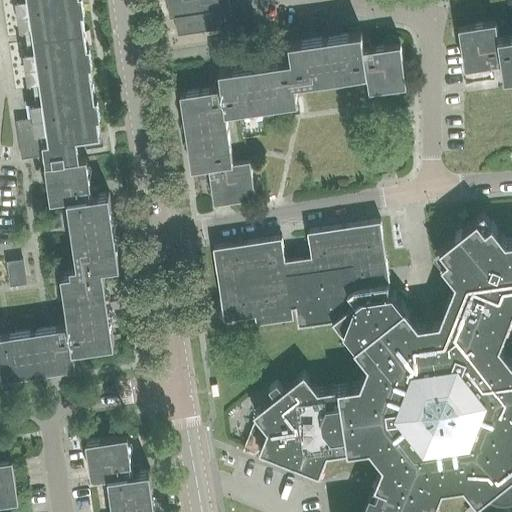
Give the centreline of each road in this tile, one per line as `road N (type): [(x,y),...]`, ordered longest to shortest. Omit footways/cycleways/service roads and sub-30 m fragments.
road 1 (residential): [(159,224),(432,183)]
road 2 (residential): [(432,183),(437,18),(328,0)]
road 3 (tertiary): [(159,224),(122,0)]
road 4 (residential): [(179,385),(0,410)]
road 5 (tertiary): [(179,385),(159,224)]
road 6 (tertiary): [(203,511),(179,385)]
